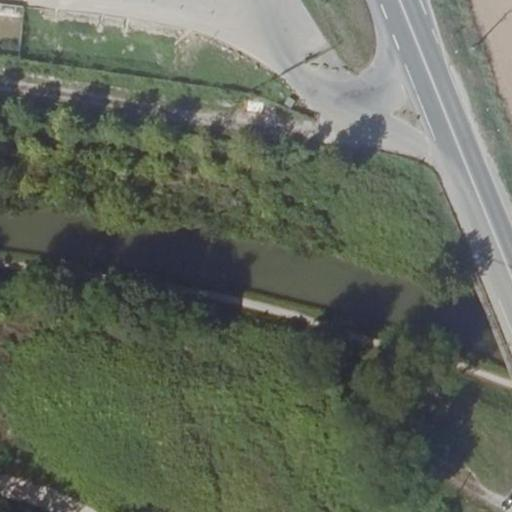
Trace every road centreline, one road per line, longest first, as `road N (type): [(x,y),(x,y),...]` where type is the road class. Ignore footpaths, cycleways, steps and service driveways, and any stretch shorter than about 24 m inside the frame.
road 1 (secondary): [(400,0),(511,277)]
road 2 (track): [(358,338),(379,405),(415,449),(511,508)]
